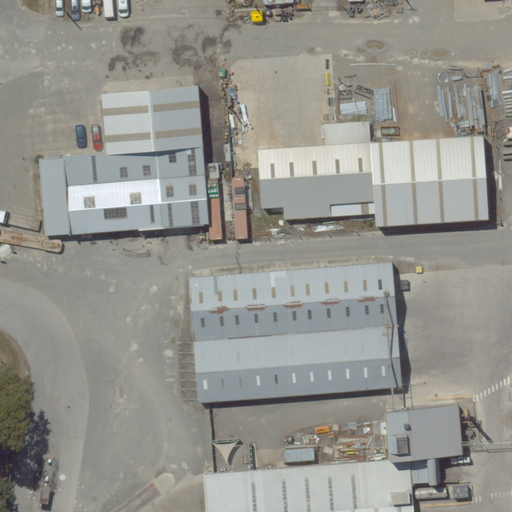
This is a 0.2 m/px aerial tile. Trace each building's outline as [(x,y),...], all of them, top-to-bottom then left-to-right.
[(87,137),(185,129),(179,54),(80,62),(87,137)] [(461,112),(346,120),(350,184),(352,203),(467,194),(461,112)] [(350,184),(346,120),(232,128),(237,192),(350,184)] [(87,137),(20,143),(27,224),(192,210),(185,129),(87,137)] [(373,245),(167,260),(176,384),(381,369),(373,245)] [(444,373),(362,379),(366,433),(448,428),(444,373)] [(193,505),(120,511),(396,511),(392,447),(190,461),(193,505)]
